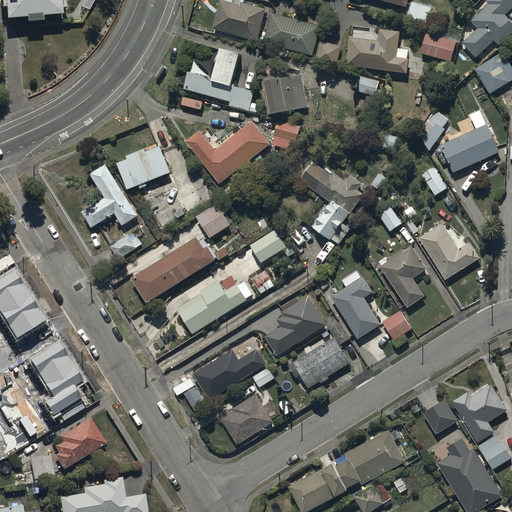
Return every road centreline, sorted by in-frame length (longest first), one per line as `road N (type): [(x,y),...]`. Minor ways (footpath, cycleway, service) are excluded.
road 1 (residential): [(0,177),(205,503)]
road 2 (residential): [(205,503),(467,334),(511,316)]
road 3 (secondary): [(0,141),(98,85),(137,35),(150,0)]
